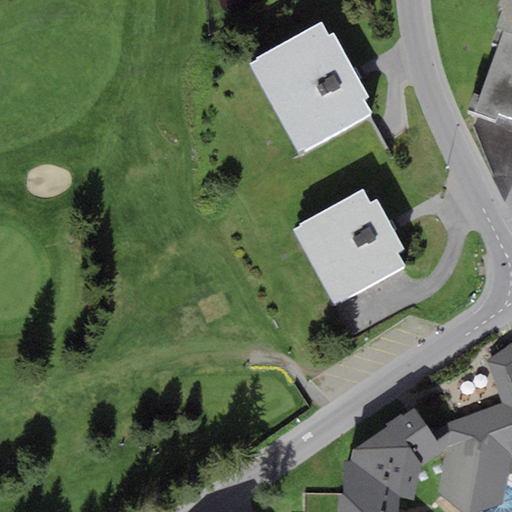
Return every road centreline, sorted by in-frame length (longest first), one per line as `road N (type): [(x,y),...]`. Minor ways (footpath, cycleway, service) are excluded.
road 1 (residential): [(511,300),(199,511)]
road 2 (residential): [(409,0),(416,56),(438,118),(511,264)]
